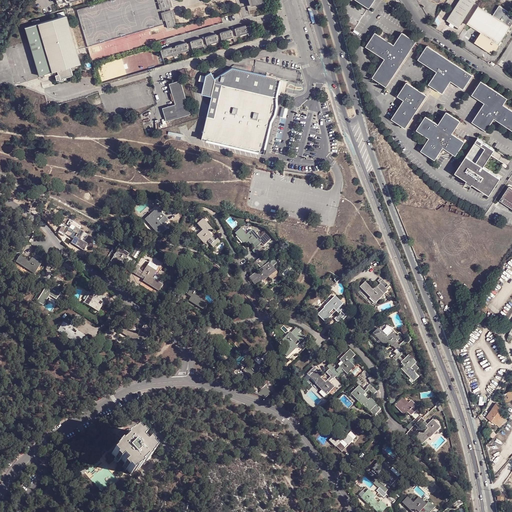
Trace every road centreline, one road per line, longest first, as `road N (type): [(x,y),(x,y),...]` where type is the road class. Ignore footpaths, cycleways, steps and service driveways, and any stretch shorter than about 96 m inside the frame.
road 1 (tertiary): [(489,511),(463,397),(358,115)]
road 2 (tertiary): [(346,118),(457,404),(482,511)]
road 3 (track): [(254,178),(124,182),(0,153)]
road 4 (track): [(247,178),(171,146),(0,130)]
road 5 (residential): [(187,379),(146,383),(111,398),(30,453),(0,490)]
road 6 (residential): [(354,511),(286,417),(187,379)]
road 7 (residential): [(171,336),(0,196)]
road 8 (residential): [(405,432),(386,409),(376,372),(349,343),(271,318)]
road 9 (residential): [(166,215),(212,212),(271,318)]
road 10 (track): [(234,181),(217,198),(186,196),(91,138)]
road 11 (residential): [(511,83),(431,31),(406,0)]
road 12 (tertiary): [(309,0),(346,118)]
road 13 (primary): [(511,255),(393,227)]
